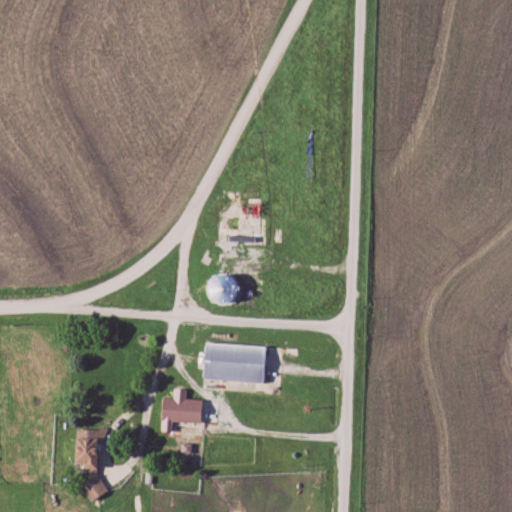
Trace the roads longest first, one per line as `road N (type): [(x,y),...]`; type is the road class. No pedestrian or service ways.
road 1 (residential): [(343,511),(363,0)]
road 2 (residential): [(0,307),(351,327)]
